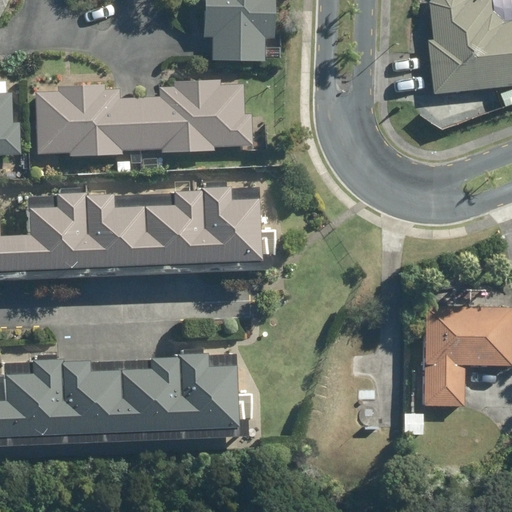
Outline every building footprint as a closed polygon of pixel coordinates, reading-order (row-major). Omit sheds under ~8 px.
[(205,0),(205,34),(213,34),(213,58),(265,58),(266,35),(275,35),(275,0),(205,0)] [(429,44),(435,95),(511,87),(511,23),(504,24),(494,16),(493,1),(469,3),(468,0),(433,0),(431,3),(435,43),(429,44)] [(161,94),(140,95),(142,148),(163,147),(163,150),(216,148),(216,145),(254,143),(253,111),(246,111),(245,82),(219,83),(220,78),(175,80),(175,84),(160,85),(161,94)] [(107,84),(59,85),(59,89),(36,90),(39,151),(70,150),(70,155),(123,153),(123,149),(142,148),(140,95),(120,96),(119,86),(107,87),(107,84)] [(0,153),(20,153),(18,121),(12,120),(11,91),(0,91),(0,153)] [(29,166),(28,155),(19,155),(19,167),(29,166)] [(130,159),(117,159),(117,171),(130,171),(130,159)] [(0,266),(262,256),(260,194),(231,196),(230,182),(202,184),(202,187),(173,188),(174,201),(115,204),(114,190),(86,191),(86,188),(58,189),(58,202),(29,203),(31,232),(0,232),(0,266)] [(511,305),(427,304),(426,404),(464,405),(465,364),(511,364),(511,305)] [(0,433),(242,424),(239,360),(209,362),(209,350),(180,352),(181,356),(152,357),(152,366),(92,367),(92,358),(64,359),(64,356),(34,357),(34,371),(7,372),(8,398),(0,397),(0,433)] [(426,412),(405,411),(405,433),(425,433),(426,412)]
